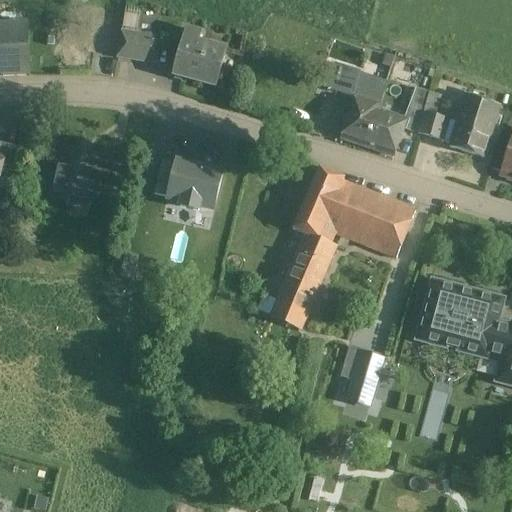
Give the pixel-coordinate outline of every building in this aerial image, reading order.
[(26,24),(0,25),(0,78),(28,78),(26,24)] [(201,35),(186,31),(173,77),(216,89),(226,52),(198,44),(201,35)] [(160,41),(121,34),(117,58),(156,64),(160,41)] [(360,73),(335,65),(327,90),(352,98),(359,76),(360,73)] [(387,85),(359,76),(352,98),(356,99),(341,141),(365,149),(371,132),(375,133),(382,114),(378,113),(378,111),(387,85)] [(418,135),(422,118),(423,114),(429,95),(415,90),(406,120),(407,121),(403,130),(418,135)] [(441,99),(429,95),(423,114),(436,118),(441,99)] [(499,108),(465,97),(460,114),(494,125),(499,108)] [(378,111),(378,113),(382,114),(375,133),(371,132),(365,149),(393,158),(403,130),(407,121),(406,120),(378,111)] [(436,118),(423,114),(422,118),(418,135),(442,142),(442,143),(450,146),(457,124),(449,122),(449,121),(436,118)] [(494,125),(460,114),(457,124),(450,146),(449,149),(483,160),(494,125)] [(18,148),(0,144),(0,145),(0,155),(4,157),(0,173),(0,179),(10,182),(18,148)] [(500,144),(491,170),(502,174),(511,148),(500,144)] [(502,174),(502,177),(511,180),(511,145),(511,148),(502,174)] [(85,155),(61,150),(49,200),(69,205),(71,197),(96,203),(103,174),(104,166),(103,166),(83,161),(85,155)] [(124,155),(106,150),(103,166),(104,166),(103,174),(118,178),(124,155)] [(175,163),(162,160),(153,196),(164,199),(164,201),(178,205),(176,209),(199,215),(200,210),(213,213),(223,171),(176,160),(175,163)] [(319,170),(293,232),(305,237),(276,303),(307,316),(336,249),(331,246),(335,236),(355,189),(343,184),(344,180),(319,170)] [(118,178),(103,174),(96,203),(111,207),(118,178)] [(415,213),(355,189),(335,236),(396,261),(415,213)] [(502,303),(432,284),(418,342),(487,360),(488,356),(503,360),(497,383),(511,387),(511,325),(511,330),(496,326),(502,303)]
